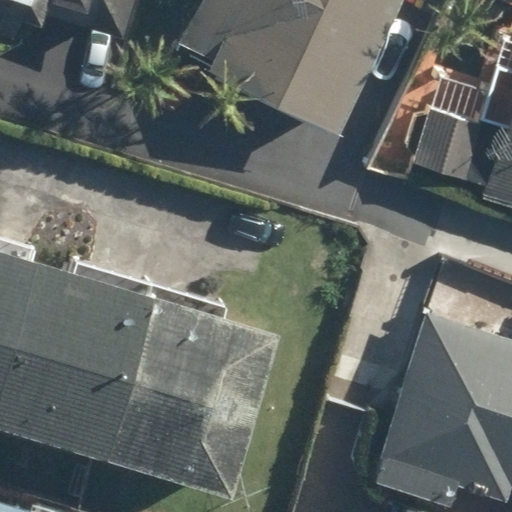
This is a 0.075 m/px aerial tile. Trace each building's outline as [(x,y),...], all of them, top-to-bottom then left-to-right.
[(0,0),(0,27),(25,35),(34,5),(118,31),(127,0),(0,0)] [(189,0),(168,45),(325,123),(386,0),(189,0)] [(443,63),(410,159),(511,193),(511,28),(500,25),(483,76),(443,63)] [(0,421),(223,488),(272,327),(0,245),(0,421)] [(511,325),(419,299),(366,480),(451,504),(457,484),(504,498),(508,484),(511,485),(511,325)] [(452,511),(389,496),(385,511),(452,511)] [(0,511),(51,511),(0,497),(0,511)]
